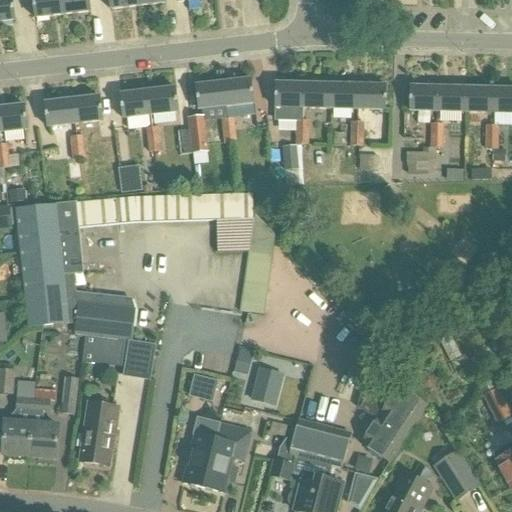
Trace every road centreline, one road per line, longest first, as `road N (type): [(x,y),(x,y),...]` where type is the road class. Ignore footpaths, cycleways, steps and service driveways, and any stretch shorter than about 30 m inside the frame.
road 1 (residential): [(304,38),(0,73)]
road 2 (residential): [(511,43),(304,38)]
